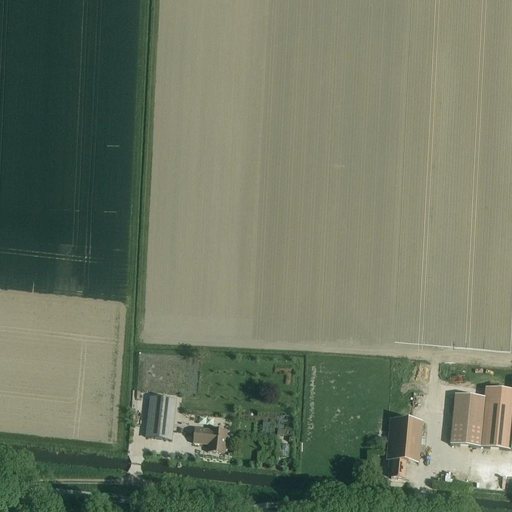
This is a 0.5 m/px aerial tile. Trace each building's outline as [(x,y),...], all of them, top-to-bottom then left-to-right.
[(480,448),(510,451),(511,424),(511,389),(486,387),(486,389),(485,398),(480,448)] [(455,395),(451,445),(480,448),(485,398),(455,395)] [(176,401),(152,399),(147,438),(171,441),(176,401)] [(419,464),(420,453),(425,454),(426,438),(421,437),(423,423),(391,421),(387,461),(388,461),(388,468),(392,468),(391,479),(404,480),(406,463),(419,464)] [(262,423),(261,434),(273,436),(274,424),(262,423)] [(211,431),(195,429),(193,444),(209,446),(208,453),(225,455),(228,432),(211,430),(211,431)]
